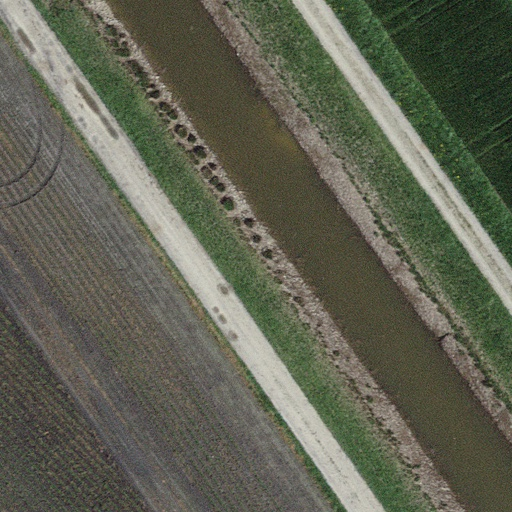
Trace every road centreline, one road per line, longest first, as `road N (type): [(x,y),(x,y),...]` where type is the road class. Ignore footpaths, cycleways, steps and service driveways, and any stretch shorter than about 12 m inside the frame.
road 1 (track): [(378,511),(17,0)]
road 2 (track): [(295,0),(511,309)]
